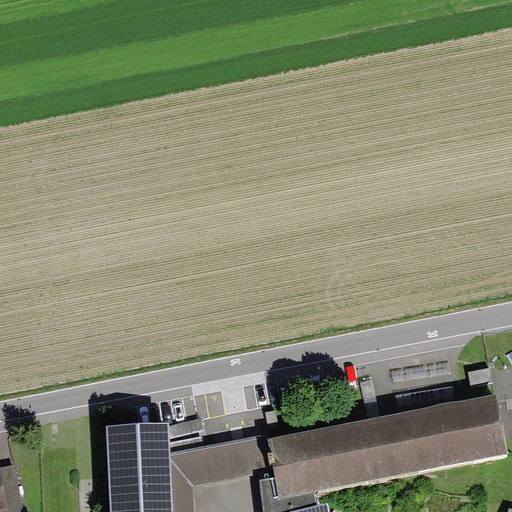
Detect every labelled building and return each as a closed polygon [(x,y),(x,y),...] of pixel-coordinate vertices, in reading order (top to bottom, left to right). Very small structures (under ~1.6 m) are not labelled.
[(449,362),(392,370),(394,382),(450,373),(449,362)] [(361,384),(368,422),(380,420),(373,381),(361,384)] [(452,388),(396,397),(398,409),(454,400),(452,388)] [(508,458),(497,400),(268,445),(273,469),(275,482),(279,503),(315,496),(508,458)] [(201,420),(167,428),(170,438),(203,431),(201,420)] [(167,428),(107,431),(110,511),(170,511),(168,457),(167,428)] [(168,457),(170,511),(193,511),(192,485),(273,469),(268,445),(266,438),(168,457)] [(202,439),(169,445),(171,456),(204,449),(202,439)] [(23,511),(14,464),(0,467),(0,473),(8,511),(7,511),(23,511)] [(275,482),(260,485),(262,511),(328,511),(327,504),(317,507),(315,496),(279,503),(275,482)]
